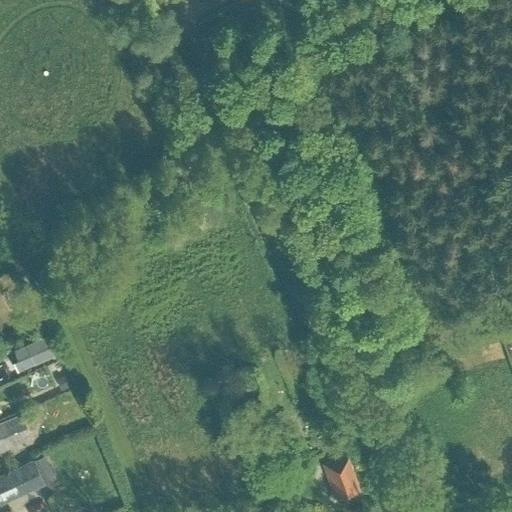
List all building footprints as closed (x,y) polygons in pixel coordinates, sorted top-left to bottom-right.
[(511,326),(502,330),(511,357),(511,326)] [(70,370),(57,376),(63,389),(76,383),(70,370)] [(0,420),(0,449),(33,435),(22,411),(0,420)] [(335,494),(360,484),(348,452),(323,460),(335,494)] [(0,471),(0,502),(45,482),(44,480),(55,475),(45,453),(34,458),(33,456),(0,471)]
